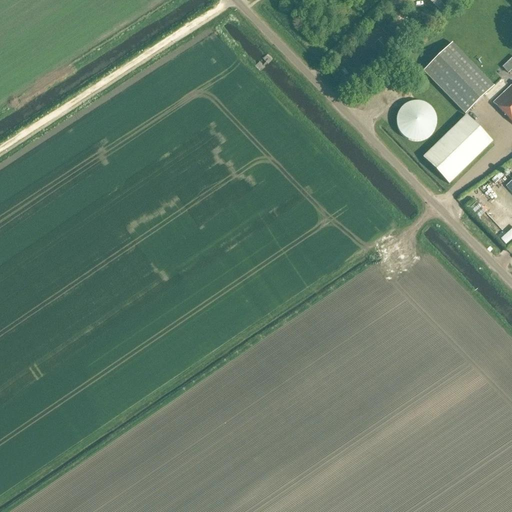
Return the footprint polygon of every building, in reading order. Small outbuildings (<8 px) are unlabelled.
[(427,0),(439,12),(445,6),(451,0),(427,0)] [(380,19),(375,24),(379,27),(384,22),(380,19)] [(404,32),(408,38),(424,29),(420,22),(404,32)] [(452,44),(423,73),(464,116),(494,87),(452,44)] [(511,70),(506,65),(502,69),(508,75),(511,72),(511,71),(511,70)] [(511,86),(494,105),(511,123),(511,86)] [(406,100),(398,135),(430,143),(439,108),(406,100)] [(466,116),(422,158),(447,185),(492,143),(466,116)] [(481,219),(487,212),(474,201),(468,208),(481,219)]
